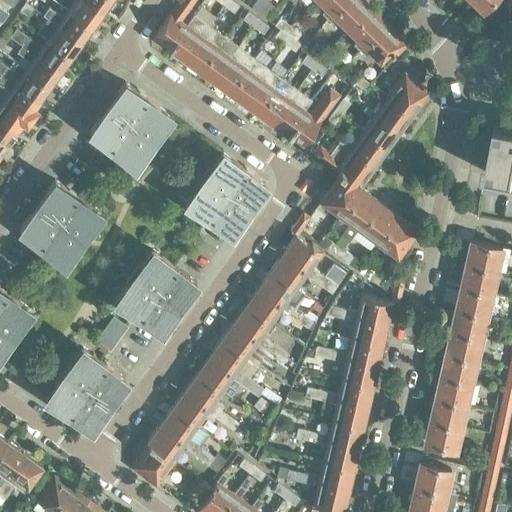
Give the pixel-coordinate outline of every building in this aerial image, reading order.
[(69,0),(71,1),(66,8),(92,27),(103,12),(86,0),(69,0)] [(86,0),(103,12),(111,0),(86,0)] [(194,0),(178,0),(153,36),(167,46),(185,22),(181,19),(194,0)] [(238,4),(232,0),(224,0),(222,4),(233,11),(238,4)] [(327,18),(344,0),(316,0),(325,8),(321,12),(327,18)] [(346,29),(370,5),(365,0),(344,0),(327,18),(333,24),(336,20),(346,29)] [(472,0),(486,13),(497,3),(494,0),(472,0)] [(28,15),(34,7),(32,5),(26,1),(20,9),(28,15)] [(0,4),(0,20),(2,22),(9,11),(0,4)] [(358,49),(386,20),(370,5),(346,29),(356,39),(352,43),(358,49)] [(43,14),(82,42),(92,27),(66,8),(62,15),(49,6),(43,14)] [(253,24),(258,17),(248,10),(243,17),(253,24)] [(170,48),(183,58),(208,24),(193,12),(185,22),(167,46),(167,47),(169,49),(170,48)] [(50,31),(45,38),(71,57),(82,42),(43,14),(38,22),(50,31)] [(268,24),(258,17),(253,24),(263,31),(268,24)] [(291,24),(280,17),(275,24),(280,27),(285,32),(291,24)] [(393,48),(397,52),(408,42),(386,20),(358,49),(365,54),(368,50),(379,61),(390,50),(391,51),(393,48)] [(183,58),(191,64),(197,68),(222,34),(208,24),(183,58)] [(301,32),(291,24),(285,32),(290,35),(296,39),(301,32)] [(23,45),(60,71),(71,57),(45,38),(41,44),(16,26),(10,35),(23,45)] [(290,35),(285,32),(280,27),(274,35),(284,42),(290,35)] [(222,34),(197,68),(213,79),(238,45),(222,34)] [(296,39),(290,35),(284,42),(295,50),(300,42),(296,39)] [(326,50),(316,42),(310,50),(321,57),(326,50)] [(29,60),(24,67),(50,86),(60,71),(23,45),(18,52),(29,60)] [(238,45),(213,79),(227,90),(252,56),(245,51),(238,45)] [(336,57),(326,50),(321,57),(331,64),(336,57)] [(307,53),(302,60),(311,67),(317,60),(307,53)] [(252,56),(227,90),(242,100),(266,66),(252,56)] [(0,72),(1,73),(40,101),(50,86),(24,67),(17,62),(12,69),(0,59),(0,72)] [(317,60),(311,67),(321,75),(327,67),(317,60)] [(266,66),(242,100),(256,111),(281,77),(266,66)] [(405,71),(388,95),(413,113),(430,89),(405,71)] [(37,109),(35,107),(40,101),(1,73),(0,74),(0,83),(8,90),(2,97),(31,117),(37,109)] [(370,82),(360,75),(354,82),(365,89),(370,82)] [(281,77),(256,111),(271,121),(296,88),(281,77)] [(90,130),(111,146),(133,161),(169,112),(125,81),(90,130)] [(289,134),(303,144),(323,115),(339,93),(329,86),(310,112),(303,108),(286,132),(286,133),(288,135),(289,134)] [(296,88),(271,121),(286,132),(303,108),(310,98),(296,88)] [(400,130),(413,113),(388,95),(379,88),(375,93),(384,100),(376,112),(400,130)] [(0,117),(18,130),(23,122),(26,124),(31,117),(2,97),(0,100),(0,117)] [(351,102),(343,97),(336,107),(343,112),(351,102)] [(388,147),(400,130),(376,112),(366,106),(362,110),(372,117),(363,129),(388,147)] [(343,112),(336,107),(328,118),(335,123),(343,112)] [(0,139),(7,145),(18,130),(0,117),(0,139)] [(511,124),(494,121),(485,172),(511,176),(511,124)] [(375,165),(388,147),(363,129),(356,124),(352,129),(359,134),(350,147),(375,165)] [(360,185),(375,165),(350,147),(338,139),(331,150),(316,139),(309,149),(341,172),(360,185)] [(266,182),(223,151),(187,200),(231,232),(266,182)] [(321,198),(340,212),(360,186),(360,185),(341,172),(321,198)] [(20,228),(41,243),(63,259),(99,210),(55,178),(20,228)] [(340,212),(359,226),(378,199),(360,186),(340,212)] [(359,226),(377,239),(397,213),(378,199),(359,226)] [(295,223),(294,224),(300,228),(306,220),(308,217),(302,213),(295,223)] [(415,226),(397,213),(377,239),(396,253),(415,226)] [(290,241),(283,251),(315,274),(312,278),(321,285),(327,277),(326,276),(324,275),(312,266),(323,250),(312,242),(311,243),(296,233),(290,241)] [(332,239),(326,247),(338,255),(343,247),(332,239)] [(504,246),(502,246),(471,239),(465,261),(498,268),(504,246)] [(343,247),(338,255),(348,263),(353,255),(343,247)] [(161,329),(191,287),(196,280),(153,249),(117,298),(161,329)] [(283,251),(270,268),(297,287),(306,274),(312,278),(315,274),(283,251)] [(465,261),(460,283),(493,291),(498,268),(465,261)] [(334,262),(324,275),(326,276),(327,277),(337,284),(346,271),(335,263),(334,262)] [(270,268),(258,286),(290,309),(288,313),(297,320),(302,312),(294,306),(304,292),(297,287),(270,268)] [(390,299),(390,300),(392,300),(399,302),(399,301),(400,296),(404,278),(396,276),(391,294),(390,299)] [(327,277),(321,285),(331,292),(334,288),(337,284),(327,277)] [(488,313),(493,291),(460,283),(455,306),(486,313),(488,313)] [(0,346),(28,307),(0,286),(0,346)] [(258,286),(246,303),(272,321),(281,308),(288,313),(290,309),(258,286)] [(348,308),(347,313),(387,322),(392,300),(390,300),(374,296),(374,295),(361,291),(357,310),(348,308)] [(246,303),(233,320),(260,339),(266,344),(264,348),(273,354),(278,346),(262,334),(272,321),(246,303)] [(327,309),(325,313),(335,316),(337,306),(330,304),(327,309)] [(337,306),(335,316),(354,320),(351,335),(382,342),(387,322),(347,313),(348,308),(337,306)] [(486,313),(455,306),(450,329),(481,336),(486,313)] [(302,312),(297,320),(307,327),(309,323),(312,318),(302,312)] [(110,344),(124,324),(114,318),(100,337),(110,344)] [(233,320),(221,336),(248,356),(260,339),(233,320)] [(450,329),(444,352),(476,359),(481,336),(450,329)] [(339,350),(337,354),(377,363),(382,342),(351,335),(347,352),(339,350)] [(221,336),(209,354),(242,379),(239,383),(248,389),(253,381),(249,377),(259,363),(248,356),(221,336)] [(315,349),(314,354),(324,357),(327,347),(316,344),(315,349)] [(126,377),(83,346),(47,395),(91,427),(126,377)] [(278,346),(273,354),(282,361),(288,353),(287,353),(278,346)] [(327,347),(324,357),(345,361),(341,376),(372,383),(377,363),(337,354),(339,350),(327,347)] [(476,359),(444,352),(440,373),(471,380),(476,359)] [(209,354),(197,371),(223,390),(231,396),(239,383),(242,379),(209,354)] [(191,378),(184,389),(218,413),(215,417),(223,423),(229,415),(221,409),(224,405),(217,399),(223,390),(197,371),(191,378)] [(471,380),(440,373),(434,395),(466,403),(471,380)] [(329,391),(328,395),(368,404),(372,383),(341,376),(337,393),(329,391)] [(253,381),(248,389),(257,395),(260,391),(263,387),(253,381)] [(263,387),(260,391),(271,399),(277,403),(279,398),(280,396),(264,385),(263,387)] [(306,390),(305,396),(316,398),(318,388),(307,386),(306,390)] [(318,388),(316,398),(335,403),(332,418),(363,425),(368,404),(328,395),(329,391),(318,388)] [(184,389),(171,406),(198,425),(204,416),(211,422),(214,417),(215,417),(218,413),(184,389)] [(466,403),(434,395),(429,418),(461,425),(466,403)] [(504,398),(502,410),(509,412),(511,400),(504,398)] [(171,406),(159,424),(193,448),(190,452),(198,458),(203,450),(198,447),(208,433),(198,425),(171,406)] [(499,424),(506,425),(509,412),(502,410),(499,424)] [(229,415),(223,423),(232,430),(235,426),(238,422),(229,415)] [(320,433),(319,437),(327,439),(358,446),(363,425),(332,418),(328,434),(320,433)] [(461,425),(429,418),(424,441),(455,448),(461,425)] [(159,424),(147,440),(149,441),(148,442),(173,460),(183,447),(190,452),(193,448),(159,424)] [(499,424),(496,437),(503,439),(506,425),(499,424)] [(296,432),(295,437),(306,439),(309,430),(297,428),(296,432)] [(309,430),(306,439),(326,444),(322,460),(353,467),(358,446),(327,439),(319,437),(320,433),(309,430)] [(503,439),(496,437),(493,451),(500,453),(503,439)] [(27,453),(8,440),(0,450),(0,486),(14,468),(12,466),(18,459),(21,461),(27,453)] [(132,464),(132,465),(157,483),(173,460),(148,442),(132,464)] [(203,450),(198,458),(208,465),(210,461),(213,457),(203,450)] [(493,451),(487,479),(494,481),(500,453),(493,451)] [(42,464),(27,453),(21,461),(18,459),(12,466),(14,468),(0,486),(0,503),(10,489),(11,490),(16,483),(24,488),(42,464)] [(243,458),(238,465),(249,472),(254,465),(243,458)] [(310,474),(309,479),(348,488),(353,467),(322,460),(319,476),(310,474)] [(446,490),(451,468),(420,460),(414,483),(446,490)] [(259,479),(264,472),(254,465),(249,472),(259,479)] [(289,474),(288,478),(297,481),(299,471),(290,469),(289,474)] [(299,471),(297,481),(316,485),(314,497),(312,504),(326,507),(327,504),(344,508),(346,497),(348,488),(309,479),(310,474),(299,471)] [(204,497),(198,505),(207,511),(219,511),(234,493),(221,484),(228,475),(222,472),(204,497)] [(56,511),(60,508),(58,506),(64,497),(66,499),(73,490),(72,489),(53,475),(38,497),(37,499),(48,507),(44,511),(56,511)] [(494,481),(487,479),(484,493),(491,494),(494,481)] [(277,482),(272,489),(283,497),(288,490),(277,482)] [(414,483),(411,497),(409,506),(437,511),(440,511),(444,497),(446,490),(414,483)] [(240,484),(234,493),(219,511),(246,511),(251,505),(240,497),(246,488),(240,484)] [(60,508),(56,511),(80,511),(89,501),(84,497),(72,489),(73,490),(66,499),(64,497),(58,506),(60,508)] [(298,497),(288,490),(283,497),(293,504),(298,497)] [(489,508),(491,494),(484,493),(481,507),(489,508)] [(251,505),(246,511),(261,511),(257,509),(263,500),(257,496),(251,505)] [(103,511),(104,511),(89,501),(80,511),(103,511)]
